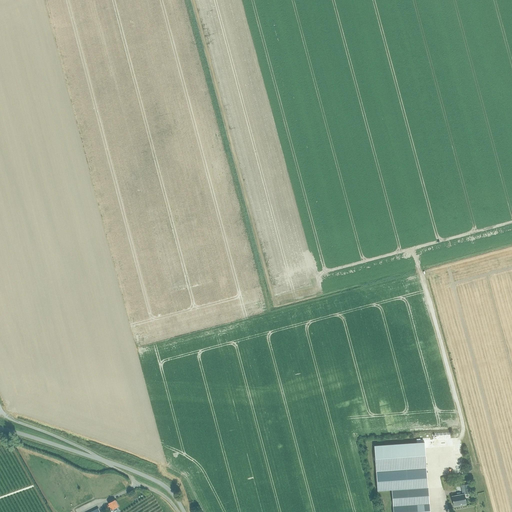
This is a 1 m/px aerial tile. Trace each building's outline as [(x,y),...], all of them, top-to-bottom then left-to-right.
[(375,446),(374,446),(376,472),(377,491),(428,487),(424,443),(375,446)] [(427,488),(391,491),(392,506),(428,503),(427,488)] [(464,494),(452,496),(454,506),(466,504),(464,494)] [(116,500),(108,504),(109,504),(106,506),(107,508),(110,507),(112,510),(119,506),(118,503),(117,503),(116,500)] [(428,511),(428,503),(392,506),(392,511),(428,511)]
